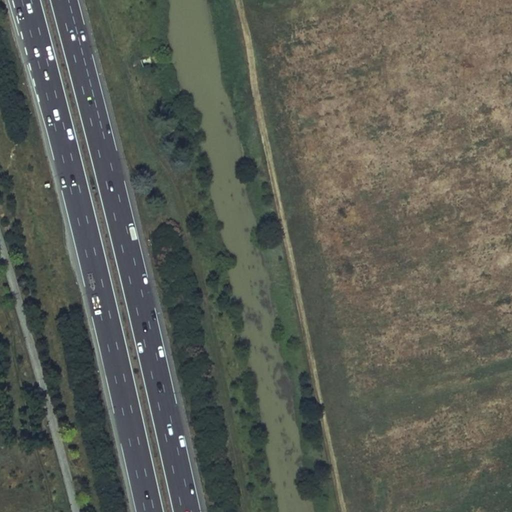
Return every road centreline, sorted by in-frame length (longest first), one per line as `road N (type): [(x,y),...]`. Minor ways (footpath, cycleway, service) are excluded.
road 1 (motorway): [(27,0),(149,511)]
road 2 (motorway): [(186,511),(64,0)]
